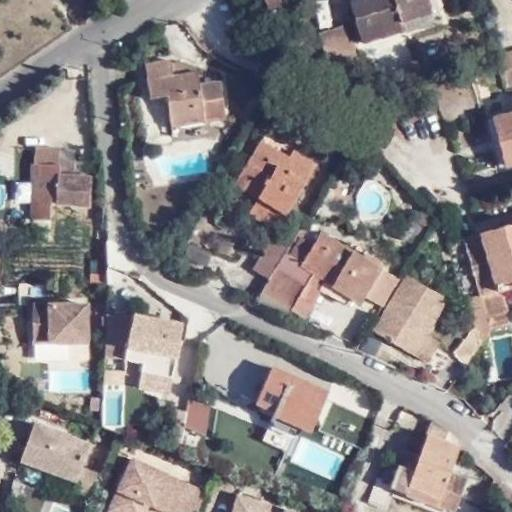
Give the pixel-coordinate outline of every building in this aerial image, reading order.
[(263,0),(266,9),(280,6),(279,0),(263,0)] [(362,0),(350,4),(363,44),(405,32),(402,22),(432,14),(427,0),(362,0)] [(405,32),(443,22),(436,0),(427,0),(432,14),(402,22),(405,32)] [(320,32),(330,63),(356,56),(347,25),(320,32)] [(506,86),(511,84),(511,49),(499,53),(506,86)] [(168,95),(172,124),(175,126),(226,120),(222,84),(199,86),(198,74),(196,73),(195,67),(181,62),(171,63),(169,60),(146,63),(150,97),(168,95)] [(511,101),(484,108),(495,157),(511,153),(511,101)] [(236,181),(236,183),(248,190),(250,191),(241,206),(278,228),(317,164),(293,151),(290,157),(262,140),(236,181)] [(38,158),(38,214),(46,214),(46,226),(47,226),(57,226),(58,206),(83,207),(86,207),(94,207),(95,176),(93,176),(93,161),(89,160),(78,159),(78,149),(61,148),(38,148),(38,158)] [(227,197),(241,206),(250,191),(248,190),(236,183),(228,196),(227,197)] [(432,215),(422,204),(412,213),(422,225),(432,215)] [(484,294),(503,289),(511,286),(511,224),(463,239),(479,295),(484,294)] [(304,262),(287,255),(273,278),(259,301),(289,315),(292,309),(308,284),(320,292),(322,289),(346,304),(350,296),(361,302),(365,296),(381,268),(322,232),(315,244),(304,262)] [(315,244),(298,235),(292,247),(287,255),(304,262),(315,244)] [(273,278),(287,255),(292,247),(273,237),(254,268),(273,278)] [(391,274),(381,268),(365,296),(374,301),(391,274)] [(407,349),(441,292),(406,272),(373,329),(407,349)] [(399,278),(391,274),(374,301),(383,305),(399,278)] [(306,317),(320,292),(308,284),(292,309),(306,317)] [(507,314),(503,289),(484,294),(488,325),(492,318),(507,314)] [(448,297),(441,292),(407,349),(414,353),(427,361),(440,339),(427,331),(448,297)] [(487,327),(476,292),(458,297),(460,306),(466,308),(472,323),(452,350),(465,360),(487,327)] [(87,309),(35,308),(35,345),(86,346),(87,309)] [(509,324),(507,314),(492,318),(488,325),(489,328),(509,324)] [(176,380),(186,326),(136,317),(136,320),(109,319),(108,361),(128,361),(128,362),(146,365),(144,374),(176,380)] [(308,436),(312,427),(319,430),(334,394),(280,371),(264,406),(284,415),(281,424),(284,430),(302,438),(308,436)] [(173,396),(176,380),(144,374),(142,390),(173,396)] [(209,432),(209,406),(187,406),(187,432),(209,432)] [(465,448),(467,438),(465,437),(439,418),(429,446),(421,471),(413,493),(463,510),(468,496),(474,479),(460,474),(467,449),(465,448)] [(93,502),(104,479),(82,470),(90,448),(35,426),(27,445),(32,447),(25,465),(76,485),(73,493),(93,502)] [(109,509),(114,511),(135,511),(141,501),(150,505),(165,511),(174,511),(175,511),(196,511),(206,492),(132,457),(109,509)] [(408,491),(413,493),(421,471),(409,467),(402,488),(408,491)] [(399,511),(408,491),(402,488),(387,483),(380,506),(395,511),(399,511)] [(146,511),(150,505),(141,501),(135,511),(146,511)]
